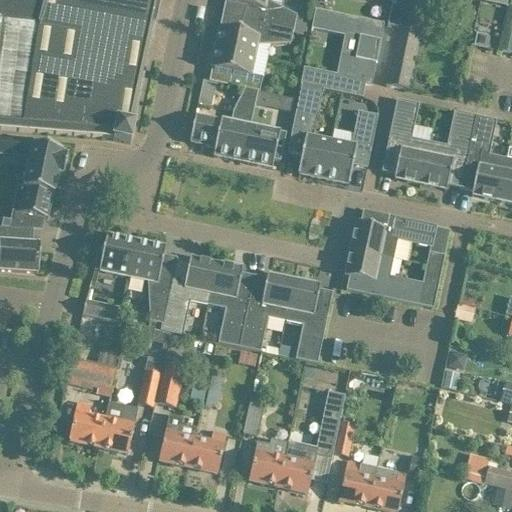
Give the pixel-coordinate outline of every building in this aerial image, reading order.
[(0,0),(0,130),(112,140),(112,141),(130,145),(133,128),(132,127),(158,0),(0,0)] [(245,8),(242,20),(293,31),(296,18),(296,17),(266,2),(266,0),(224,0),(223,3),(245,8)] [(371,0),(372,0),(371,0),(379,0),(396,3),(395,7),(391,6),(387,27),(398,29),(402,30),(407,0),(371,0)] [(407,0),(402,30),(416,32),(422,0),(407,0)] [(374,73),(375,65),(376,65),(381,43),(380,43),(383,26),(315,12),(311,31),(359,41),(356,59),(340,56),(336,78),(365,84),(368,72),(374,73)] [(498,52),(511,54),(511,14),(507,13),(498,52)] [(296,18),(293,31),(299,33),(301,25),(302,19),(296,18)] [(293,31),(242,20),(239,33),(218,29),(217,32),(214,31),(211,46),(214,47),(214,49),(255,59),(257,47),(290,45),(293,31)] [(402,30),(398,29),(386,88),(408,92),(420,33),(416,32),(402,30)] [(476,35),(473,48),(487,51),(489,41),(487,37),(476,35)] [(244,90),(257,93),(258,94),(262,79),(251,76),(255,59),(214,49),(209,70),(231,74),(228,87),(244,90)] [(202,82),(199,94),(200,94),(213,97),(216,85),(203,82),(202,82)] [(297,177),(323,182),(331,143),(313,139),(323,91),(300,87),(301,87),(287,154),(301,157),(297,177)] [(431,89),(430,96),(442,98),(443,91),(431,89)] [(212,158),(242,164),(250,127),(257,93),(244,90),(232,113),(230,123),(220,121),(220,122),(217,136),(214,149),(212,158)] [(292,100),(282,98),(280,111),(289,112),(292,100)] [(393,181),(419,186),(428,144),(411,141),(418,106),(396,101),(381,173),(394,176),(393,181)] [(351,147),(331,143),(323,182),(349,187),(353,168),(367,171),(377,118),(358,114),(351,147)] [(447,187),(459,190),(474,118),(453,114),(446,148),(428,144),(419,186),(446,192),(447,187)] [(195,117),(192,131),(217,136),(220,122),(195,117)] [(471,197),(497,203),(506,161),(488,157),(496,122),(474,118),(459,190),(472,193),(471,197)] [(250,127),(242,164),(271,170),(273,162),(279,163),(285,135),(279,133),(250,127)] [(189,144),(214,149),(217,136),(192,131),(189,144)] [(31,147),(21,190),(17,189),(12,212),(18,213),(18,215),(47,221),(52,196),(53,197),(57,176),(63,178),(67,158),(62,157),(62,154),(31,147)] [(511,161),(506,161),(497,203),(511,206),(511,161)] [(362,212),(359,226),(355,225),(349,251),(393,261),(397,243),(431,250),(436,228),(362,212)] [(0,272),(38,275),(40,245),(13,244),(13,230),(0,229),(0,272)] [(93,272),(128,280),(135,242),(106,236),(103,249),(98,248),(93,272)] [(149,323),(161,326),(176,262),(176,260),(163,257),(165,248),(135,242),(128,280),(147,284),(149,323)] [(345,292),(421,308),(432,311),(438,284),(422,281),(422,285),(389,278),(393,261),(349,251),(343,278),(348,279),(345,292)] [(428,255),(422,281),(438,284),(444,258),(428,255)] [(161,326),(160,333),(171,336),(182,338),(189,304),(207,308),(216,265),(200,262),(192,260),(190,260),(189,262),(189,264),(176,262),(161,326)] [(209,344),(238,349),(253,278),(241,275),(242,271),(216,265),(207,308),(216,310),(209,344)] [(253,278),(238,349),(259,354),(267,320),(284,323),(293,281),(267,276),(266,280),(253,278)] [(284,323),(302,327),(294,361),(316,366),(331,294),(318,291),(319,287),(293,281),(284,323)] [(109,307),(106,322),(118,325),(121,309),(109,307)] [(458,307),(455,321),(472,324),(475,310),(458,307)] [(141,329),(138,340),(163,346),(160,361),(147,358),(137,406),(155,410),(171,336),(160,333),(141,329)] [(194,341),(193,349),(204,351),(205,343),(194,341)] [(72,360),(66,385),(86,390),(91,391),(92,388),(98,389),(97,390),(110,393),(116,370),(115,370),(118,354),(101,349),(97,366),(92,365),(73,360),(72,360)] [(157,409),(174,413),(182,374),(165,370),(157,409)] [(446,373),(443,389),(455,391),(458,375),(446,373)] [(364,377),(348,374),(346,388),(353,390),(362,384),(364,377)] [(211,378),(210,381),(205,406),(217,409),(222,383),(222,380),(211,378)] [(499,405),(511,408),(511,385),(505,384),(499,405)] [(252,395),(250,403),(261,406),(263,397),(252,395)] [(243,435),(256,438),(263,406),(261,406),(250,403),(243,435)] [(104,420),(98,450),(127,456),(132,436),(137,411),(109,404),(105,420),(104,420)] [(68,443),(98,450),(104,420),(88,417),(90,408),(77,405),(68,443)] [(325,409),(316,455),(331,459),(341,412),(325,409)] [(158,463),(187,469),(194,439),(196,431),(181,427),(182,420),(168,417),(158,463)] [(334,456),(348,459),(355,427),(340,424),(334,456)] [(194,439),(187,469),(217,476),(225,437),(211,434),(209,443),(194,439)] [(278,489),(286,450),(287,445),(271,441),(269,448),(257,445),(248,483),(278,489)] [(407,478),(419,481),(426,450),(418,448),(415,458),(412,457),(407,478)] [(286,450),(278,489),(307,496),(315,458),(316,456),(286,450)] [(343,483),(338,503),(368,509),(374,480),(374,479),(376,470),(347,464),(347,465),(343,483)] [(511,474),(488,468),(487,473),(467,468),(464,480),(483,485),(498,489),(511,493),(511,474)] [(374,480),(368,509),(379,511),(397,511),(401,496),(405,479),(406,477),(376,470),(374,479),(374,480)] [(511,493),(498,489),(493,504),(511,509),(511,505),(511,493)]
